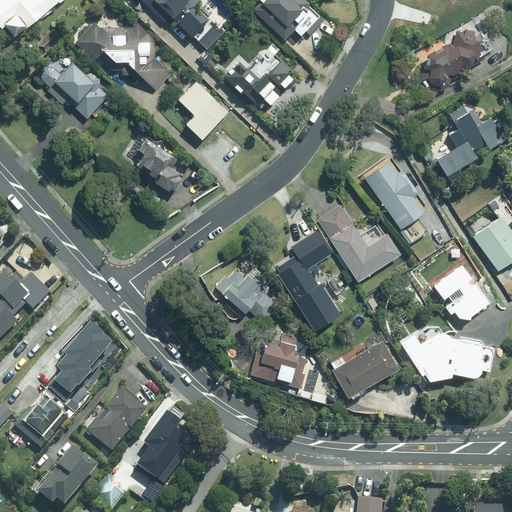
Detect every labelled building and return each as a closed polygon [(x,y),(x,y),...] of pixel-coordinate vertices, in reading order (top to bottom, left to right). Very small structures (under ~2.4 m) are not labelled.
[(0,0),(0,22),(4,28),(7,24),(16,35),(29,24),(31,26),(40,17),(41,19),(51,11),(50,9),(60,1),(61,2),(64,0),(0,0)] [(172,12),(195,34),(211,17),(197,3),(199,0),(145,0),(166,19),(172,12)] [(327,15),(310,0),(261,0),(255,7),(287,36),(297,26),(308,35),(327,15)] [(157,88),(172,72),(154,57),(159,51),(153,45),(158,38),(137,19),(126,32),(119,25),(112,34),(96,20),(78,41),(104,64),(106,61),(112,67),(118,61),(124,67),(128,62),(157,88)] [(458,29),(455,40),(449,43),(448,41),(441,45),(439,41),(417,53),(439,90),(453,82),(449,76),(469,64),(472,63),(473,60),(481,55),(482,46),(478,34),(476,33),(477,29),(468,27),(467,31),(458,29)] [(262,77),(239,55),(223,72),(244,92),(247,89),(257,99),(263,93),(273,102),(298,76),(282,60),(271,71),(269,69),(262,77)] [(91,75),(74,60),(62,72),(55,66),(54,68),(52,66),(50,68),(48,66),(43,70),(46,72),(44,74),(46,76),(44,78),(50,85),(47,88),(64,103),(69,98),(88,116),(110,93),(98,83),(101,80),(99,78),(101,76),(97,73),(95,74),(94,72),(91,75)] [(230,110),(197,80),(180,98),(197,113),(187,123),(205,138),(230,110)] [(440,155),(453,178),(461,174),(457,167),(508,138),(494,114),(484,120),(476,106),(455,118),(461,128),(452,133),(458,145),(440,155)] [(435,133),(446,126),(439,116),(428,123),(435,133)] [(179,156),(149,135),(141,146),(148,151),(139,164),(171,186),(173,183),(177,186),(184,177),(180,174),(182,170),(174,165),(179,156)] [(390,158),(365,175),(403,227),(427,210),(417,195),(423,190),(405,166),(399,170),(390,158)] [(319,216),(360,279),(402,252),(389,232),(369,244),(342,202),(319,216)] [(511,227),(502,213),(475,233),(500,269),(511,260),(511,227)] [(294,246),(303,260),(282,272),(283,273),(315,327),(338,313),(309,265),(330,251),(317,231),(294,246)] [(464,263),(437,284),(440,288),(442,287),(449,296),(461,286),(466,292),(449,305),(454,312),(458,309),(463,316),(467,313),(470,317),(493,300),(479,282),(475,285),(470,279),(473,277),(466,268),(467,267),(464,263)] [(248,312),(262,324),(278,305),(263,292),(269,286),(252,270),(246,277),(237,269),(227,280),(224,278),(214,289),(228,301),(225,305),(241,319),(248,312)] [(22,283),(14,275),(7,282),(3,277),(0,280),(0,338),(15,323),(11,318),(24,305),(31,312),(49,294),(30,275),(22,283)] [(432,378),(442,376),(453,373),(454,370),(479,375),(480,368),(491,370),(495,347),(483,345),(484,339),(441,332),(441,333),(439,331),(422,343),(415,333),(403,341),(421,368),(424,366),(432,378)] [(254,357),(249,376),(301,390),(306,371),(302,370),(306,358),(303,357),(306,347),(296,344),(298,337),(282,333),(280,341),(267,338),(261,359),(254,357)] [(69,413),(113,362),(83,336),(66,355),(72,360),(55,380),(62,386),(52,398),(69,413)] [(383,338),(332,367),(349,396),(400,367),(383,338)] [(111,454),(146,414),(120,392),(85,432),(111,454)] [(30,443),(39,451),(68,418),(44,399),(32,413),(28,409),(8,434),(25,448),(30,443)] [(0,408),(0,425),(10,414),(1,407),(0,408)] [(150,446),(137,463),(162,481),(192,441),(174,428),(180,420),(166,409),(143,441),(150,446)] [(66,506),(99,465),(75,446),(38,493),(53,505),(57,499),(66,506)] [(128,491),(108,475),(94,492),(114,507),(128,491)] [(381,511),(383,499),(360,496),(358,511),(381,511)]
